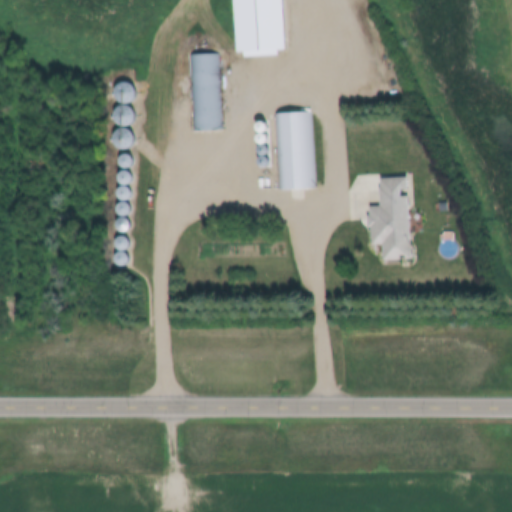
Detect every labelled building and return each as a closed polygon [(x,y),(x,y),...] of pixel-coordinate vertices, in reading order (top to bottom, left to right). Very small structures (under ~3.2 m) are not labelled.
[(234,0),(237,54),(286,52),(284,0),(234,0)] [(220,56),(191,56),(193,131),(222,131),(220,56)] [(126,105),(138,95),(127,82),(114,93),(125,106),(112,117),(123,129),(111,140),(121,152),(136,140),(126,128),(137,118),(126,105)] [(276,116),(279,189),(314,188),(312,114),(276,116)] [(381,207),(370,208),(371,246),(383,246),(383,260),(410,260),(408,177),(380,178),(381,207)]
